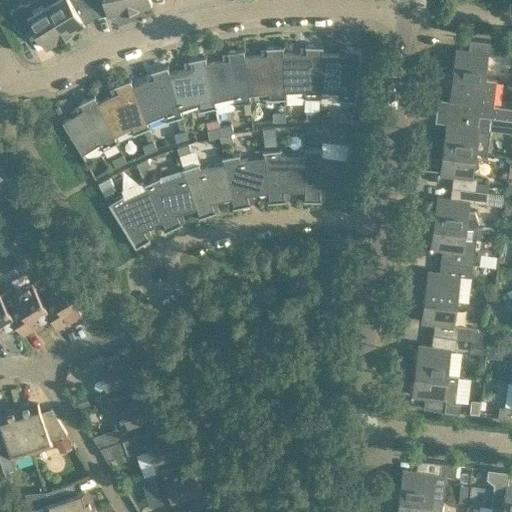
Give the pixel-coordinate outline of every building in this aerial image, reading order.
[(65,34),(44,0),(31,0),(27,3),(23,2),(10,10),(23,31),(33,25),(46,46),(65,34)] [(72,1),(74,0),(44,0),(65,34),(85,22),(72,1)] [(129,8),(127,0),(104,0),(107,13),(129,8)] [(150,0),(127,0),(129,8),(152,4),(150,0)] [(484,78),(487,52),(511,55),(511,43),(470,38),(469,50),(456,48),(453,74),(484,78)] [(321,53),(322,53),(322,46),(323,46),(323,45),(305,44),(305,45),(306,45),(306,52),(283,53),(282,53),(284,91),(285,91),(304,90),(304,95),(303,95),(303,96),(321,97),(321,96),(320,96),(320,91),(319,91),(321,53)] [(282,53),(283,53),(283,46),(284,46),(284,45),(266,46),(266,47),(267,47),(267,53),(244,56),(249,94),(269,91),(269,96),(268,96),(268,97),(286,97),(286,95),(285,95),(285,91),(284,91),(282,53)] [(345,54),(322,53),(321,53),(319,91),(320,91),(340,92),(339,97),(338,96),(338,98),(355,100),(361,48),(344,46),(344,47),(345,47),(345,54)] [(244,56),(244,49),(245,49),(245,48),(227,51),(227,52),(228,52),(229,58),(206,63),(214,100),(234,96),(234,101),(233,101),(233,102),(251,100),(251,98),(250,99),(249,94),(244,56)] [(206,63),(205,56),(206,56),(206,55),(188,59),(188,60),(190,59),(191,66),(169,73),(168,73),(180,110),(180,109),(199,103),(200,108),(199,108),(199,109),(217,105),(217,104),(215,104),(214,100),(206,63)] [(168,73),(169,73),(167,66),(168,66),(168,64),(151,70),(151,71),(152,71),(154,77),(133,85),(132,86),(147,122),(147,121),(165,113),(167,118),(165,118),(166,119),(183,114),(183,113),(181,113),(180,109),(180,110),(168,73)] [(497,80),(484,78),(453,74),(450,99),(462,101),(460,112),(492,116),(492,117),(511,119),(511,105),(494,104),(497,80)] [(132,86),(133,85),(130,79),(131,79),(131,77),(114,84),(114,85),(116,85),(118,91),(97,101),(97,102),(116,141),(118,140),(118,139),(116,139),(114,135),(132,126),(134,131),(133,131),(133,132),(150,126),(150,124),(148,125),(147,122),(132,86)] [(97,102),(97,101),(94,95),(95,95),(95,94),(79,102),(79,103),(80,102),(83,108),(62,121),(85,158),(86,158),(83,152),(100,141),(103,146),(102,147),(102,148),(116,141),(97,102)] [(319,110),(307,110),(306,118),(318,118),(319,110)] [(352,112),(340,110),(339,118),(351,120),(352,112)] [(285,111),(273,112),(273,120),(285,119),(285,111)] [(489,139),(492,116),(460,112),(459,123),(447,122),(444,148),(475,152),(487,153),(489,139)] [(231,124),(219,126),(221,134),(233,132),(231,124)] [(330,124),(306,124),(306,132),(330,133),(330,124)] [(221,134),(219,126),(208,129),(209,137),(221,134)] [(274,126),(262,127),(263,135),(275,134),(274,126)] [(188,137),(186,129),(174,132),(176,140),(188,137)] [(219,135),(221,143),(233,140),(231,132),(219,135)] [(342,192),(348,150),(349,143),(322,139),(322,147),(306,147),(305,190),(304,198),(303,198),(303,199),(321,199),(321,198),(320,198),(320,190),(342,192)] [(157,147),(154,140),(142,144),(145,152),(157,147)] [(191,150),(188,142),(177,146),(179,154),(191,150)] [(305,190),(306,147),(304,147),(304,148),(305,148),(305,154),(280,154),(279,149),(281,149),(281,147),(264,149),(269,191),(268,191),(269,199),(268,200),(268,201),(286,199),(286,198),(284,198),(283,189),(305,190)] [(451,186),(475,189),(477,178),(471,177),(475,152),(444,148),(440,173),(453,175),(451,186)] [(269,191),(264,149),(263,149),(263,150),(264,150),(265,156),(240,158),(239,153),(240,153),(240,152),(224,155),(233,197),(232,197),(234,205),(232,205),(233,206),(250,203),(250,201),(249,202),(247,193),(268,191),(269,191)] [(126,160),(123,153),(112,158),(115,165),(126,160)] [(233,197),(224,155),(222,156),(222,157),(224,157),(224,162),(200,167),(198,163),(199,162),(199,161),(184,166),(197,207),(199,214),(198,215),(198,216),(216,210),(215,209),(214,210),(211,202),(232,197),(233,197)] [(151,164),(147,157),(136,162),(139,169),(151,164)] [(197,207),(184,166),(182,167),(182,168),(184,168),(185,173),(162,181),(159,176),(161,176),(160,175),(145,182),(163,220),(163,221),(166,228),(165,228),(166,229),(182,222),(181,221),(180,221),(177,214),(197,207)] [(113,183),(109,176),(98,181),(102,188),(113,183)] [(163,220),(145,182),(144,182),(147,189),(125,199),(122,193),(108,202),(136,246),(150,237),(149,236),(148,237),(144,229),(163,221),(163,220)] [(475,210),(467,209),(468,200),(486,202),(488,191),(475,189),(451,186),(450,197),(438,196),(434,222),(465,225),(466,226),(478,227),(479,220),(475,210)] [(464,238),(465,225),(434,222),(431,247),(443,249),(442,260),(473,264),(476,240),(464,238)] [(456,299),(459,274),(471,275),(473,264),(442,260),(440,271),(428,270),(425,295),(456,299)] [(86,305),(61,263),(32,281),(39,292),(45,303),(50,312),(58,327),(70,320),(68,316),(86,305)] [(45,303),(39,292),(32,281),(13,293),(10,288),(0,293),(10,309),(10,310),(16,320),(15,320),(23,333),(34,326),(32,323),(50,312),(45,303)] [(0,329),(15,320),(16,320),(10,310),(10,309),(0,293),(0,292),(0,329)] [(453,324),(456,299),(425,295),(422,321),(434,322),(433,334),(457,337),(476,339),(478,328),(453,324)] [(327,318),(329,308),(318,307),(317,317),(327,318)] [(447,373),(450,347),(455,348),(457,337),(433,334),(431,345),(419,343),(416,369),(447,373)] [(120,358),(118,350),(88,360),(93,377),(103,374),(107,386),(135,376),(128,355),(120,358)] [(459,375),(447,373),(416,369),(412,395),(425,396),(423,407),(459,412),(461,401),(455,400),(459,375)] [(142,395),(140,388),(110,398),(115,414),(124,411),(128,423),(157,414),(150,393),(142,395)] [(67,432),(51,406),(41,410),(38,402),(29,405),(28,402),(17,405),(32,451),(52,444),(50,438),(67,432)] [(32,451),(17,405),(6,409),(7,413),(0,415),(0,457),(4,471),(16,467),(12,457),(32,451)] [(511,407),(499,406),(498,417),(511,418),(511,407)] [(181,451),(174,429),(167,432),(164,424),(123,438),(128,452),(136,449),(137,452),(149,448),(153,460),(181,451)] [(434,472),(455,475),(457,463),(417,458),(416,470),(403,468),(400,494),(431,498),(434,472)] [(183,463),(154,473),(163,501),(174,497),(175,500),(177,501),(186,498),(187,496),(186,493),(200,489),(193,468),(186,470),(183,463)] [(511,470),(493,468),(488,467),(487,476),(494,482),(491,506),(492,506),(511,508),(511,470)] [(73,480),(54,487),(45,490),(26,493),(30,507),(43,503),(45,511),(82,511),(95,508),(91,497),(88,498),(85,489),(77,492),(73,480)] [(400,494),(397,511),(441,511),(443,499),(431,498),(400,494)] [(215,511),(213,506),(206,508),(204,501),(174,511),(173,511),(215,511)]
